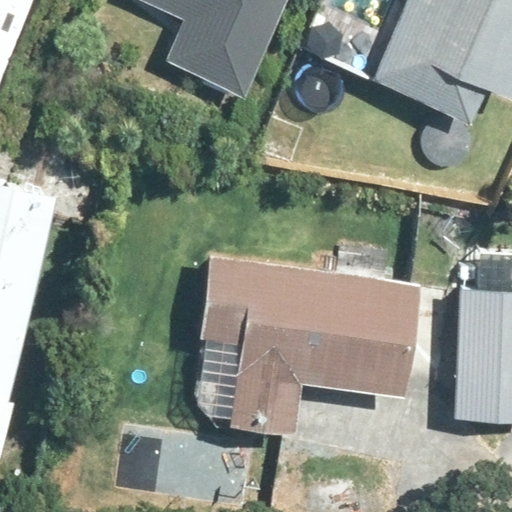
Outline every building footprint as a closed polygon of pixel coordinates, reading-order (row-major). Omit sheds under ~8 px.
[(167,64),(242,97),(284,0),(139,0),(186,20),(167,64)] [(511,0),(379,0),(383,2),(356,58),(372,65),(368,74),(466,120),(484,84),(503,93),(501,96),(511,101),(511,0)] [(0,80),(24,24),(0,13),(0,80)] [(321,36),(300,77),(322,88),(343,47),(321,36)] [(419,171),(423,175),(429,179),(434,181),(440,182),(445,182),(451,181),(456,179),(461,176),(465,173),(469,169),(472,164),(474,159),(475,153),(475,147),(474,142),(472,136),(470,132),(466,127),(462,124),(457,121),(452,118),(446,117),(441,117),(435,118),(430,120),(425,122),(421,126),(417,130),(414,135),(412,140),(411,146),(410,151),(411,157),(413,162),(415,167),(419,171)] [(0,423),(7,396),(1,394),(52,194),(0,180),(0,423)] [(511,422),(511,251),(478,250),(476,290),(461,289),(455,420),(511,422)] [(222,422),(290,431),(297,379),(344,386),(343,393),(379,398),(380,391),(399,393),(402,381),(443,386),(456,290),(421,285),(421,281),(206,252),(194,336),(233,341),(222,422)]
